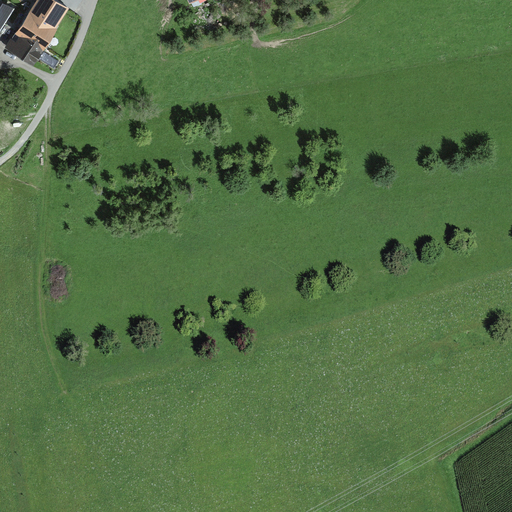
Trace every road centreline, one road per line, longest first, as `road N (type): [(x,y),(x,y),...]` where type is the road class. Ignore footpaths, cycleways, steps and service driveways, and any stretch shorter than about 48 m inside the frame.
road 1 (track): [(71,401),(42,309),(47,103)]
road 2 (track): [(0,162),(50,99),(94,0)]
road 3 (unknown): [(50,99),(3,43),(31,0)]
